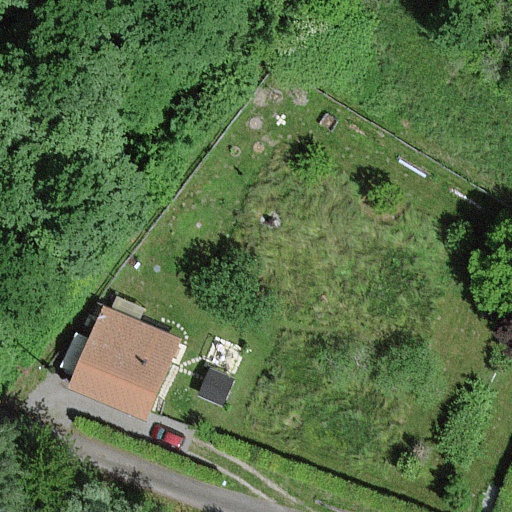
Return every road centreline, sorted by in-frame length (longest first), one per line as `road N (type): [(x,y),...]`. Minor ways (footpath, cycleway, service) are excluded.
road 1 (unclassified): [(263,511),(88,450),(0,430)]
road 2 (track): [(107,413),(265,484),(294,511)]
